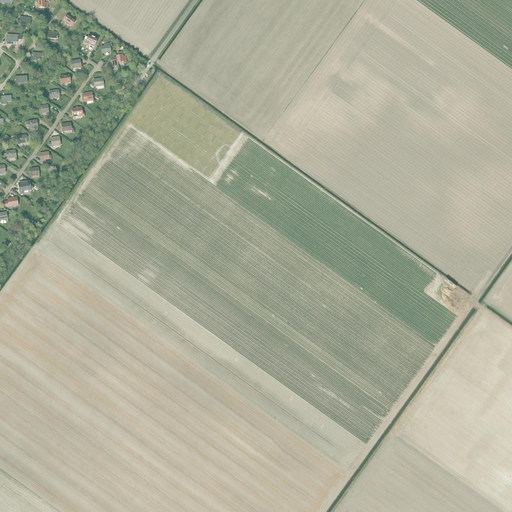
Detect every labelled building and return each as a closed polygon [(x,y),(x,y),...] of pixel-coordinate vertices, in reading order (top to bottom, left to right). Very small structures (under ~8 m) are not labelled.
[(72,26),(75,22),(67,15),(63,20),(66,22),(65,23),(69,26),(69,25),(72,26)] [(7,35),(6,43),(17,43),(18,36),(7,35)] [(94,47),(98,39),(88,35),(87,38),(85,37),(84,40),(86,41),(85,44),(89,45),(89,46),(93,47),(94,47)] [(104,46),(101,47),(102,55),(111,53),(110,47),(111,47),(111,43),(104,45),(104,46)] [(118,56),(116,56),(116,58),(117,63),(123,62),(124,63),(127,63),(126,56),(123,56),(122,52),(117,53),(118,56)] [(80,60),(70,62),(71,70),(81,68),(80,60)] [(59,77),(61,85),(61,84),(70,83),(69,76),(68,76),(60,77),(59,77)] [(103,79),(93,80),(94,88),(104,87),(103,79)] [(47,99),(50,99),(50,100),(59,98),(58,90),(49,92),(49,95),(47,96),(47,99)] [(92,93),(82,95),(84,103),(93,102),(92,93)] [(6,105),(6,103),(11,102),(11,97),(1,98),(2,103),(1,103),(1,105),(6,105)] [(47,105),(38,107),(39,115),(49,113),(47,105)] [(81,108),(71,110),(73,118),(82,117),(82,118),(85,118),(84,113),(82,113),(81,108)] [(27,122),(25,123),(26,127),(28,126),(28,130),(38,128),(36,120),(27,122)] [(71,123),(61,125),(62,133),(71,132),(72,134),(74,133),(74,128),(71,129),(71,123)] [(25,135),(16,137),(18,145),(27,143),(25,135)] [(51,143),(48,143),(49,148),(52,147),(60,146),(59,138),(50,139),(51,143)] [(6,154),(4,154),(4,158),(6,158),(6,160),(16,159),(15,151),(5,153),(6,154)] [(48,153),(40,154),(41,163),(46,163),(45,159),(49,159),(49,160),(51,159),(51,156),(49,156),(48,153)] [(38,168),(28,169),(30,178),(40,176),(38,168)] [(29,182),(18,184),(19,192),(20,192),(20,195),(23,194),(23,191),(31,190),(32,189),(32,185),(30,186),(29,182)] [(8,206),(9,207),(18,206),(17,198),(7,199),(8,202),(4,202),(5,207),(8,206)]
